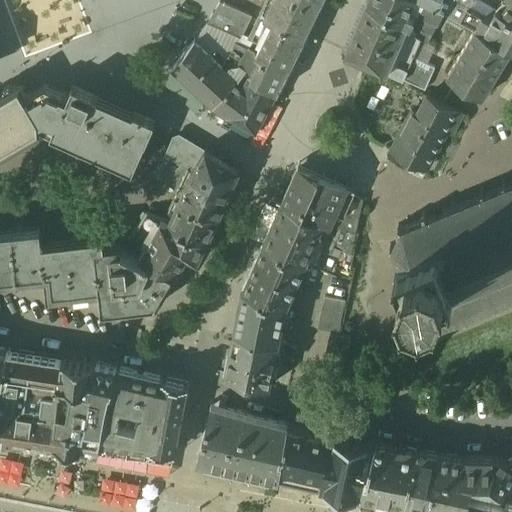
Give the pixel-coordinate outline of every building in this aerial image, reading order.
[(266,0),(261,14),(273,19),(305,35),(322,0),(266,0)] [(412,0),(368,0),(368,2),(409,25),(410,25),(412,22),(414,17),(406,14),(412,0)] [(439,6),(426,0),(425,0),(419,12),(439,22),(444,12),(445,9),(439,6)] [(471,7),(458,0),(442,0),(439,6),(445,9),(444,12),(462,22),(471,7)] [(511,0),(507,0),(508,2),(500,12),(511,18),(511,0)] [(253,15),(221,1),(215,12),(214,12),(208,22),(207,22),(241,38),(253,15)] [(409,25),(368,2),(346,53),(388,72),(407,28),(409,25)] [(511,18),(500,12),(496,10),(490,20),(483,16),(484,14),(471,7),(462,22),(476,30),(511,49),(511,18)] [(305,35),(273,19),(257,52),(262,55),(289,68),(305,35)] [(433,33),(412,22),(410,25),(409,25),(407,28),(429,42),(433,33)] [(511,49),(476,30),(447,77),(482,99),(511,49)] [(214,56),(196,40),(173,67),(214,105),(227,115),(241,89),(232,83),(236,78),(238,79),(247,68),(249,69),(249,68),(253,71),(262,55),(257,52),(248,48),(244,56),(234,48),(225,59),(218,52),(214,56)] [(289,68),(262,55),(253,71),(249,68),(249,69),(246,72),(250,75),(277,91),(289,68)] [(435,67),(413,57),(409,67),(431,77),(435,67)] [(431,77),(409,67),(406,73),(428,84),(431,77)] [(428,84),(406,73),(404,79),(426,89),(428,84)] [(277,91),(250,75),(242,89),(241,89),(227,115),(256,131),(277,91)] [(151,123),(71,88),(68,94),(46,84),(27,95),(42,121),(45,120),(56,124),(54,129),(132,164),(151,123)] [(428,93),(418,112),(413,109),(392,149),(427,168),(447,129),(453,133),(463,112),(428,93)] [(0,102),(0,151),(37,130),(42,121),(27,95),(19,97),(13,95),(0,102)] [(204,150),(179,136),(173,138),(166,154),(171,158),(181,164),(192,170),(204,150)] [(239,168),(206,148),(204,150),(192,170),(181,164),(178,169),(190,175),(180,197),(219,215),(239,168)] [(171,158),(159,175),(169,182),(178,169),(181,164),(171,158)] [(365,192),(299,162),(282,200),(342,228),(343,227),(356,233),(365,192)] [(511,183),(509,185),(506,180),(502,182),(505,187),(487,194),(484,189),(480,191),(482,196),(458,206),(454,204),(452,209),(429,218),(427,213),(422,215),(424,221),(404,229),(399,226),(397,230),(401,232),(394,246),(391,245),(390,250),(396,250),(401,263),(398,265),(403,277),(407,278),(412,291),(410,295),(415,306),(417,306),(419,312),(421,313),(424,320),(421,324),(424,326),(426,322),(437,326),(437,330),(440,332),(441,326),(465,316),(468,322),(472,320),(470,315),(495,305),(499,308),(502,302),(511,297),(511,183)] [(219,215),(180,197),(169,221),(208,238),(219,215)] [(282,200),(264,240),(314,263),(322,247),(328,250),(331,244),(333,245),(336,238),(337,239),(342,228),(282,200)] [(169,221),(148,212),(133,234),(149,241),(141,255),(177,272),(188,254),(199,259),(208,238),(169,221)] [(96,240),(43,247),(41,227),(14,230),(19,279),(47,276),(49,295),(103,289),(105,309),(159,303),(177,272),(141,255),(124,247),(97,250),(96,240)] [(0,281),(19,279),(14,230),(0,231),(0,281)] [(264,240),(244,286),(283,301),(296,273),(308,278),(314,263),(264,240)] [(283,301),(244,286),(235,325),(278,339),(287,303),(283,301)] [(346,298),(325,294),(323,305),(344,309),(346,298)] [(344,309),(323,305),(321,315),(341,320),(344,309)] [(341,320),(321,315),(319,326),(331,329),(339,330),(341,320)] [(278,339),(235,325),(225,368),(270,382),(278,342),(279,340),(278,339)] [(353,334),(331,329),(328,340),(350,345),(353,334)] [(350,345),(328,340),(326,352),(347,357),(350,345)] [(63,355),(7,346),(2,380),(0,389),(59,397),(62,379),(63,355)] [(347,357),(326,352),(323,363),(345,368),(347,357)] [(97,358),(63,355),(62,379),(59,397),(55,435),(84,440),(90,403),(82,402),(85,389),(92,390),(94,382),(94,381),(97,358)] [(117,363),(97,358),(94,381),(94,382),(92,390),(90,403),(84,440),(100,443),(103,424),(108,399),(117,363)] [(165,373),(117,363),(108,399),(103,424),(100,443),(149,451),(151,442),(152,442),(165,373)] [(345,368),(323,363),(320,375),(342,380),(345,368)] [(189,379),(165,373),(152,442),(176,446),(189,379)] [(320,375),(319,374),(315,391),(338,397),(342,380),(320,375)] [(0,427),(55,435),(59,397),(0,389),(0,390),(0,427)] [(290,419),(258,411),(212,397),(198,451),(247,463),(281,471),(286,447),(290,419)] [(332,429),(290,419),(286,447),(281,471),(321,480),(332,429)] [(376,437),(332,429),(321,480),(364,489),(376,437)] [(420,444),(376,437),(364,489),(365,489),(406,499),(420,444)] [(420,444),(406,499),(428,504),(442,448),(420,444)] [(511,447),(499,453),(509,461),(511,457),(511,447)] [(465,451),(442,448),(428,504),(461,511),(464,511),(469,493),(473,477),(459,473),(465,451)] [(499,453),(465,451),(459,473),(473,477),(509,486),(511,486),(511,463),(509,461),(499,453)] [(496,485),(493,499),(469,493),(464,511),(503,511),(508,488),(496,485)] [(511,511),(511,486),(509,486),(508,488),(503,511),(511,511)]
